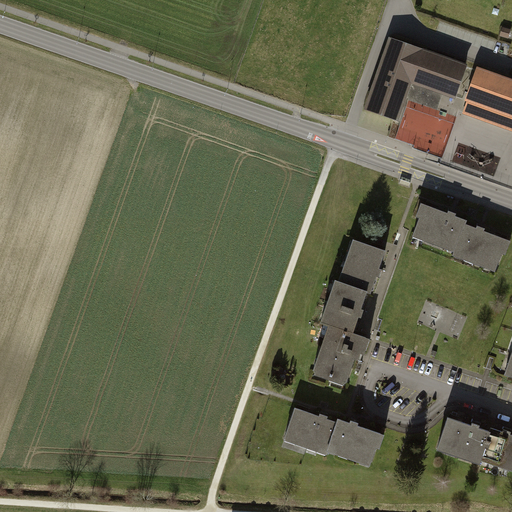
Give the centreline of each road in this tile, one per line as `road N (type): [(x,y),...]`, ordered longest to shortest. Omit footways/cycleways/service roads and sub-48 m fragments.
road 1 (residential): [(511,202),(0,25)]
road 2 (track): [(209,511),(335,141)]
road 3 (track): [(193,511),(0,498)]
road 4 (residential): [(511,415),(381,373)]
